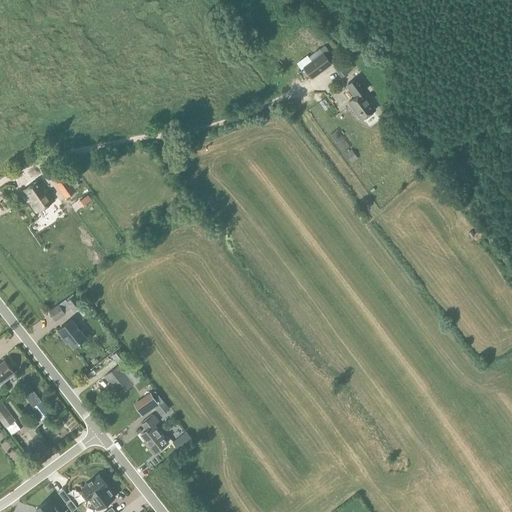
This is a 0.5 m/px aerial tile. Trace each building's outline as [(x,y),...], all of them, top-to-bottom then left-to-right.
[(312,78),(331,64),(323,53),(304,67),(312,78)] [(363,92),(367,89),(358,77),(347,85),(356,97),(349,102),(363,119),(376,109),(363,92)] [(322,109),(327,107),(324,98),(318,100),(322,109)] [(346,157),(354,151),(351,147),(343,152),(346,157)] [(54,181),(65,198),(77,190),(64,173),(54,181)] [(40,180),(24,190),(38,211),(54,200),(40,180)] [(83,205),(91,199),(87,194),(80,200),(83,205)] [(84,304),(75,294),(69,300),(77,310),(84,304)] [(49,310),(56,320),(66,314),(66,313),(59,303),(54,306),(49,310)] [(58,330),(64,338),(66,336),(74,347),(86,337),(72,319),(58,330)] [(80,352),(93,372),(103,366),(90,346),(80,352)] [(116,364),(129,383),(139,376),(126,358),(116,364)] [(0,380),(1,381),(7,376),(9,378),(15,374),(13,371),(5,360),(0,363),(0,380)] [(111,371),(100,379),(105,385),(100,388),(109,399),(115,395),(116,397),(122,392),(120,390),(125,387),(116,376),(115,376),(111,371)] [(143,415),(158,404),(157,403),(152,396),(149,398),(137,407),(143,415)] [(0,420),(6,428),(14,421),(16,420),(0,398),(0,420)] [(51,413),(42,401),(32,408),(42,420),(51,413)] [(169,409),(163,402),(156,408),(162,416),(169,409)] [(153,415),(141,424),(146,430),(141,434),(151,446),(149,447),(154,453),(169,442),(155,425),(160,422),(153,415)] [(11,436),(20,429),(14,421),(6,428),(11,436)] [(187,431),(173,443),(180,452),(194,440),(187,431)] [(42,437),(46,448),(54,445),(50,434),(42,437)] [(99,474),(82,487),(90,498),(107,485),(99,474)] [(90,498),(88,499),(97,510),(115,497),(107,485),(90,498)] [(71,499),(66,503),(72,511),(77,507),(71,499)] [(56,511),(48,500),(36,510),(37,511),(56,511)]
